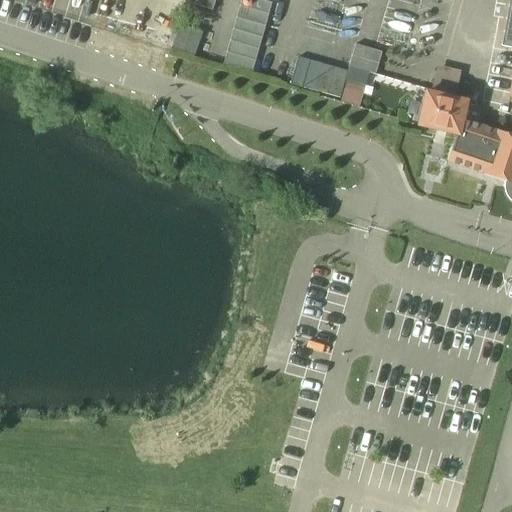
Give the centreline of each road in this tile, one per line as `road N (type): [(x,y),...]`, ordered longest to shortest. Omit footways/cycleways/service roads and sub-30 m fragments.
road 1 (unclassified): [(188,96),(227,147),(295,173),(326,200),(377,212),(401,207)]
road 2 (unclassified): [(401,207),(385,169),(365,151),(188,96)]
road 3 (unclassified): [(188,96),(0,35)]
